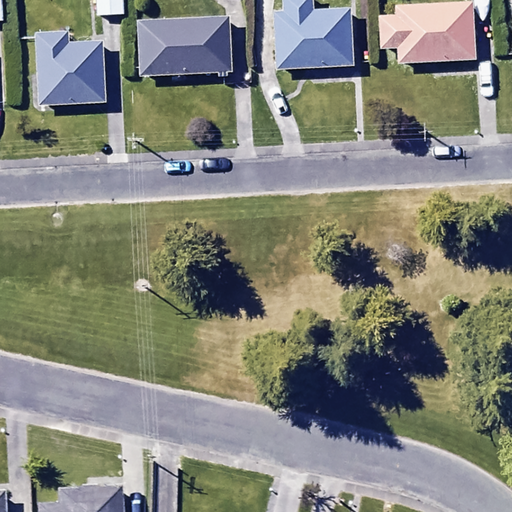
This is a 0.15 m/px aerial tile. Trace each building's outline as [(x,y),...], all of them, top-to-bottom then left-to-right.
[(120,0),(93,0),(94,22),(121,22),(120,0)] [(389,9),(388,77),(462,77),(463,10),(389,9)] [(268,12),(267,76),(342,77),(342,12),(268,12)] [(136,28),(135,92),(213,93),(213,29),(136,28)] [(33,34),(33,107),(100,106),(100,33),(33,34)] [(112,511),(113,492),(40,492),(39,511),(112,511)]
